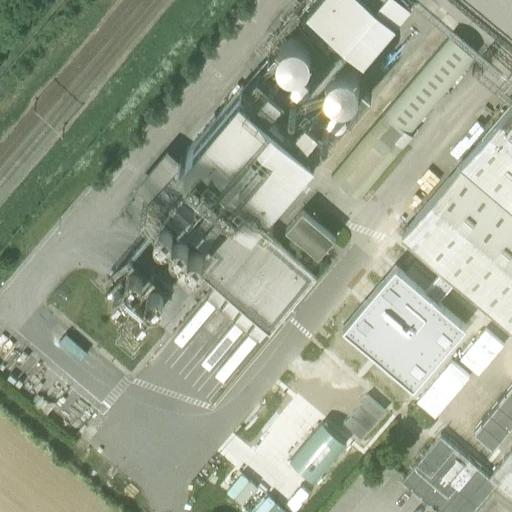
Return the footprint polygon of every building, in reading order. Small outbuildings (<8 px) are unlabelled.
[(313,0),(308,6),(365,54),(410,0),(313,0)] [(319,57),(320,49),(320,44),(319,40),(316,36),(314,34),(308,30),(304,29),(298,28),(291,30),(287,32),(284,35),(280,41),(279,46),(279,50),(279,54),(281,58),(283,61),(285,64),(291,68),(296,69),(301,70),(308,68),(313,65),(315,63),(319,57)] [(452,31),(386,110),(409,130),(476,52),(452,31)] [(373,89),(374,84),(373,79),(372,76),(368,70),(361,66),(353,64),(349,65),(345,67),(339,71),(335,78),(334,85),(336,93),(341,99),(344,101),(348,103),(355,104),(359,103),(363,102),(368,98),(372,93),(373,89)] [(259,68),(245,87),(272,107),(286,88),(259,68)] [(241,85),(149,194),(205,241),(204,243),(215,253),(202,269),(272,328),(316,276),(253,222),(316,147),(241,85)] [(511,323),(511,104),(404,232),(511,323)] [(386,110),(332,174),(358,196),(412,132),(409,130),(386,110)] [(303,209),(286,228),(318,255),(335,236),(303,209)] [(148,311),(170,283),(136,255),(113,284),(148,311)] [(461,355),(480,372),(506,342),(487,326),(461,355)] [(470,381),(439,418),(460,436),(491,399),(470,381)] [(497,483),(511,496),(511,382),(473,428),(493,445),(511,422),(511,448),(489,476),(497,483)] [(364,435),(387,408),(369,392),(345,419),(364,435)] [(489,476),(442,436),(408,477),(404,482),(440,511),(472,511),(497,483),(489,476)]
